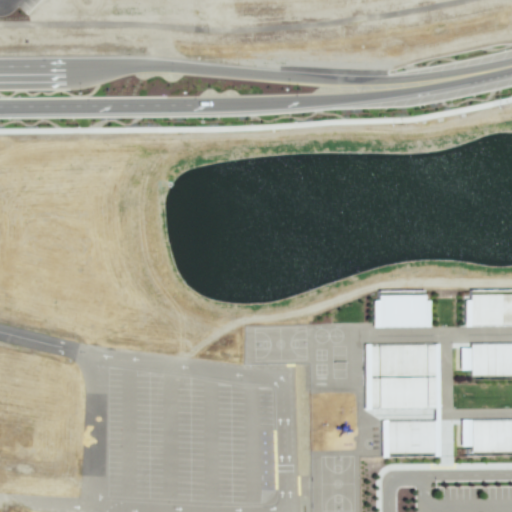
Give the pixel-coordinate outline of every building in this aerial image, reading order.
[(464,325),(511,324),(511,292),(464,292),(464,325)] [(370,296),(425,295),(426,325),(370,326),(370,296)] [(361,407),(360,343),(434,342),(435,407),(361,407)] [(511,342),(467,343),(467,373),(511,372),(511,342)] [(511,418),(468,419),(469,451),(511,450),(511,418)] [(378,420),(436,419),(437,454),(379,455),(378,420)]
